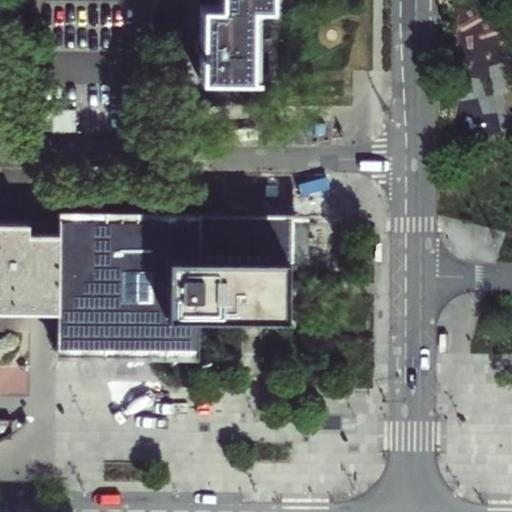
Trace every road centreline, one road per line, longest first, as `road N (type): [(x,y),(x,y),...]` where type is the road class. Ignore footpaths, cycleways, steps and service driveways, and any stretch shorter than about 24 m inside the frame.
road 1 (secondary): [(415,0),(412,276)]
road 2 (secondary): [(412,276),(410,511)]
